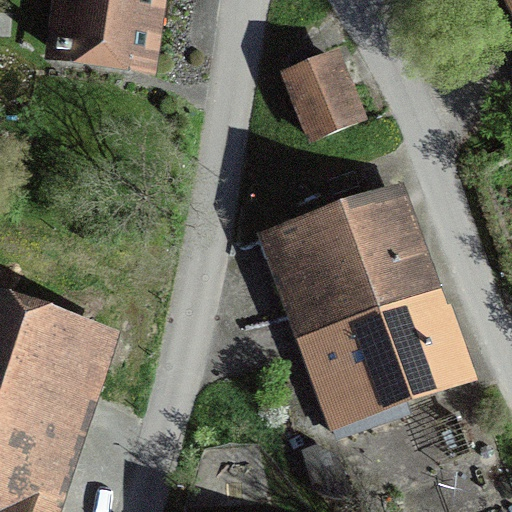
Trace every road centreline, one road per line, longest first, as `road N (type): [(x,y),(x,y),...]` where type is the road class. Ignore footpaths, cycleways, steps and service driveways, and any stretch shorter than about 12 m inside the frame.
road 1 (unclassified): [(246,0),(188,343),(139,511)]
road 2 (residential): [(511,358),(414,123),(345,0)]
